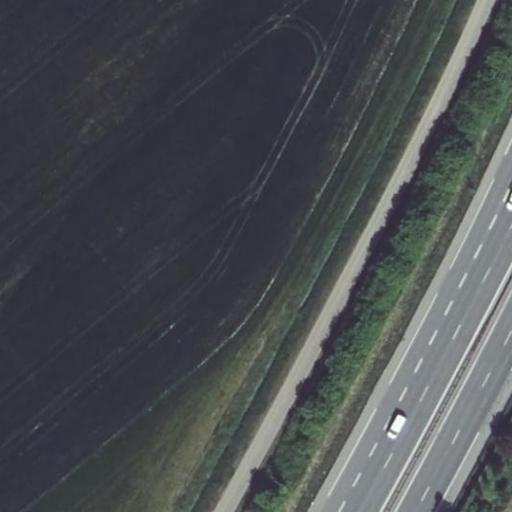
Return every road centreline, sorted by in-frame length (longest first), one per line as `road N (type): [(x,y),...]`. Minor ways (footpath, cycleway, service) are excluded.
road 1 (trunk): [(511,166),(364,508)]
road 2 (trunk): [(511,224),(364,508)]
road 3 (trunk): [(416,511),(511,332)]
